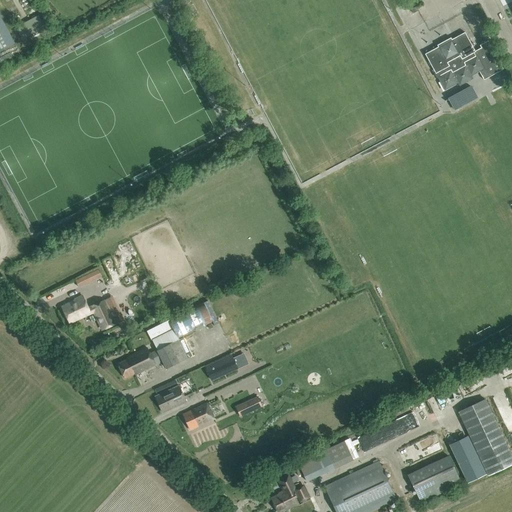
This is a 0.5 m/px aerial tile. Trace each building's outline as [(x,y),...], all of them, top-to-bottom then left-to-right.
[(22,39),(45,27),(38,15),(15,27),(22,39)] [(0,50),(12,44),(0,20),(0,50)] [(471,75),(479,71),(484,79),(503,69),(488,40),(479,44),(481,47),(475,50),(464,32),(452,39),(451,37),(437,44),(438,46),(424,53),(444,90),(458,83),(459,86),(473,78),(471,75)] [(448,98),(455,110),(477,98),(470,86),(448,98)] [(99,263),(53,287),(57,295),(103,270),(99,263)] [(152,311),(151,295),(132,297),(134,313),(152,311)] [(69,322),(90,312),(91,314),(92,314),(101,331),(119,321),(108,297),(87,306),(83,296),(75,300),(75,301),(62,307),(69,322)] [(166,368),(178,362),(192,355),(183,336),(178,338),(178,337),(211,321),(214,325),(218,323),(207,300),(148,331),(157,349),(150,353),(147,347),(127,357),(128,358),(117,363),(124,378),(134,373),(135,374),(156,364),(162,361),(166,368)] [(233,358),(218,365),(222,375),(237,368),(233,358)] [(492,371),(483,374),(486,381),(494,378),(492,371)] [(442,394),(448,402),(462,393),(456,384),(442,394)] [(162,412),(186,401),(179,385),(155,396),(162,412)] [(511,463),(511,456),(485,399),(458,411),(488,475),(511,463)] [(420,403),(423,413),(429,411),(427,401),(420,403)] [(214,418),(211,410),(207,402),(183,413),(190,429),(214,418)] [(419,410),(363,432),(370,448),(383,443),(381,439),(395,434),(395,433),(424,421),(419,410)] [(404,446),(409,458),(445,444),(440,432),(404,446)] [(468,435),(449,444),(468,483),(486,474),(468,435)] [(344,441),(334,445),(298,462),(306,481),(352,459),(344,441)] [(410,459),(414,467),(427,462),(424,456),(434,452),(433,449),(410,459)] [(448,456),(408,474),(421,502),(461,483),(448,456)] [(336,511),(369,511),(397,499),(379,461),(324,486),(336,511)] [(295,488),(292,483),(288,475),(278,480),(284,492),(271,498),(278,511),(298,502),(298,503),(310,497),(303,484),(295,488)]
